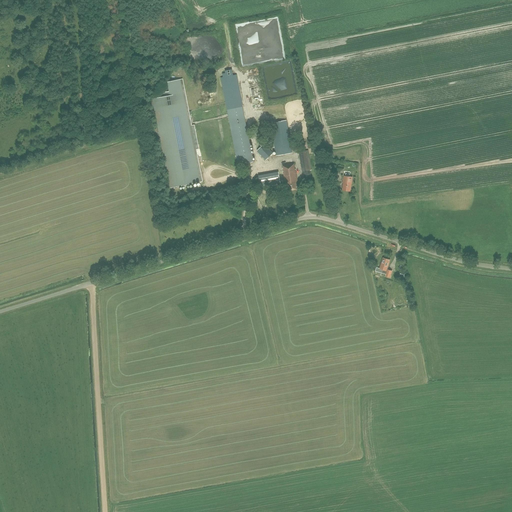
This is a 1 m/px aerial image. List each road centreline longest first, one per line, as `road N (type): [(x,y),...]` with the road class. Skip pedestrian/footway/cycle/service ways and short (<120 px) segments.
road 1 (unclassified): [(0,311),(308,216),(467,263),(511,268)]
road 2 (track): [(91,283),(105,511)]
